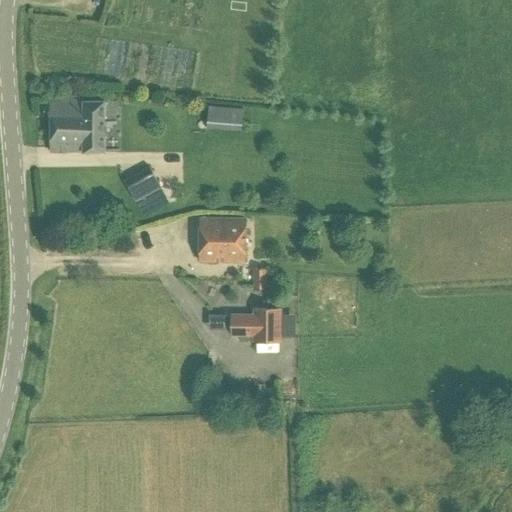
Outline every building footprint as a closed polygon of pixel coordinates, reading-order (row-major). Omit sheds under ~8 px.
[(84,153),(85,102),(85,101),(52,101),(52,150),(69,150),(69,153),(84,153)] [(85,102),(84,153),(84,154),(105,154),(106,103),(85,102)] [(207,128),(243,130),(244,110),(208,108),(207,128)] [(200,260),(246,261),(247,220),(200,219),(200,260)] [(254,269),(254,289),(267,289),(268,269),(254,269)] [(231,334),(254,334),(254,341),(282,341),(282,309),(253,309),(253,314),(231,314),(231,334)]
